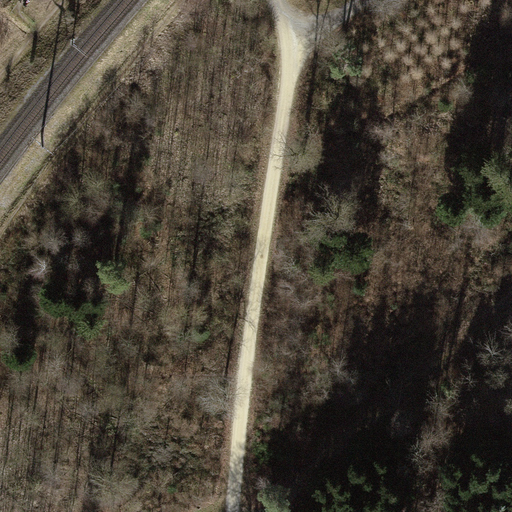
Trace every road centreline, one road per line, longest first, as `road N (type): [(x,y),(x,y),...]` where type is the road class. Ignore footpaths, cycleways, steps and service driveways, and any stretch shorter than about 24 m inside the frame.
road 1 (track): [(288,40),(236,511)]
road 2 (track): [(253,511),(424,354),(511,297)]
